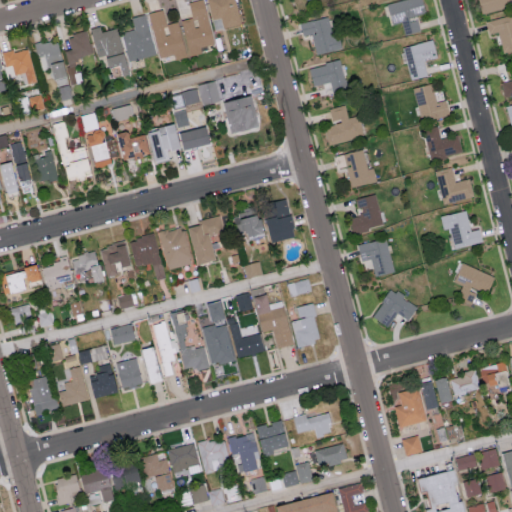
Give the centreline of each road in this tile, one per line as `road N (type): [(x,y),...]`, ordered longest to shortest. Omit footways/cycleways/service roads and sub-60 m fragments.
road 1 (residential): [(0,465),(511,327)]
road 2 (residential): [(394,511),(264,0)]
road 3 (residential): [(0,244),(305,163)]
road 4 (residential): [(511,239),(451,0)]
road 5 (residential): [(33,511),(0,384)]
